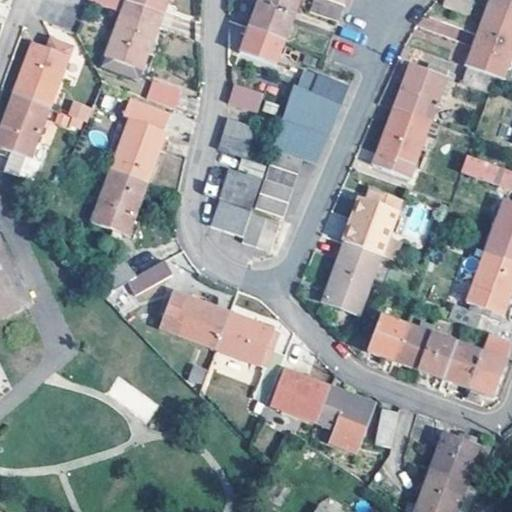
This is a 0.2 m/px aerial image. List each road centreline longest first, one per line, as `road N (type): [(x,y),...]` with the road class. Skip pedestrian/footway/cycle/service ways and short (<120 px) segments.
road 1 (residential): [(215,0),(211,106),(191,222),(215,267),(270,280)]
road 2 (residential): [(270,280),(296,253),(415,0)]
road 3 (residential): [(270,280),(293,319),(360,378),(470,421),(500,420),(511,409)]
